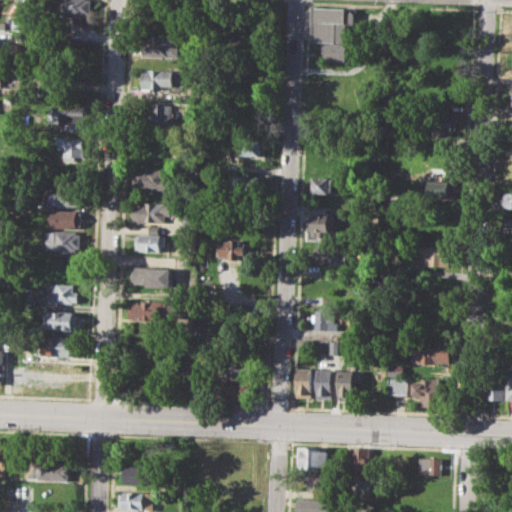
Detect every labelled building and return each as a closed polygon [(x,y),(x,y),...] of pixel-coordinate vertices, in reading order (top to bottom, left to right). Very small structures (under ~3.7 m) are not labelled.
[(61,0),(92,0),(92,16),(61,14),(61,0)] [(312,7),(355,8),(355,29),(350,29),(349,42),(311,40),(312,7)] [(13,30),(23,30),(23,40),(12,40),(13,30)] [(153,36),(180,37),(179,57),(144,55),(145,41),(152,41),(153,36)] [(322,44),(353,45),(352,62),(322,60),(322,44)] [(151,68),(174,69),(174,85),(161,85),(161,89),(142,88),(143,72),(150,72),(151,68)] [(428,79),(458,80),(458,99),(428,97),(428,79)] [(155,102),(173,103),(172,122),(154,121),(155,102)] [(58,104),(88,105),(87,124),(74,123),(74,129),(57,129),(58,104)] [(431,113),(458,114),(457,129),(452,129),(452,135),(430,134),(431,113)] [(56,136),(86,137),(85,156),(76,155),(76,161),(63,160),(64,147),(56,146),(56,136)] [(237,139),(262,140),(261,157),(237,156),(237,139)] [(146,166),(174,167),(173,191),(134,189),(135,171),(146,171),(146,166)] [(233,174),(259,175),(258,192),(232,191),(233,174)] [(310,177),(333,178),(333,193),(310,193),(310,177)] [(429,181),(454,182),(453,198),(429,198),(429,181)] [(51,186),(83,187),(82,205),(50,204),(51,186)] [(507,193),(511,193),(511,207),(501,207),(502,198),(507,198),(507,193)] [(134,205),(146,205),(146,201),(166,202),(166,205),(179,206),(179,217),(167,216),(167,222),(133,220),(134,205)] [(51,210),(82,211),(81,228),(51,227),(51,210)] [(310,213),(332,214),(332,231),(310,231),(310,226),(306,226),(306,219),(310,219),(310,213)] [(46,230),(83,231),(82,249),(45,248),(46,230)] [(137,233),(167,234),(167,245),(162,245),(161,251),(137,250),(137,233)] [(215,238),(241,239),(241,244),(248,244),(247,255),(240,255),(240,259),(229,259),(229,255),(215,255),(215,238)] [(418,245),(452,246),(451,266),(417,265),(418,245)] [(313,246),(344,248),(343,264),(312,262),(313,246)] [(137,266),(164,267),(164,283),(136,283),(137,266)] [(51,283),(75,284),(75,292),(80,292),(79,304),(50,303),(51,283)] [(130,303),(142,303),(142,300),(165,301),(165,320),(130,319),(130,303)] [(45,310),(75,312),(75,314),(79,315),(78,326),(74,326),(73,329),(44,328),(45,310)] [(315,310),(344,311),(343,330),(315,329),(315,310)] [(502,314),(511,314),(511,331),(501,331),(502,314)] [(44,336),(78,337),(77,355),(43,354),(44,336)] [(297,337),(314,337),(314,348),(297,347),(297,337)] [(330,341),(339,341),(339,355),(329,354),(330,341)] [(414,344),(453,345),(453,363),(414,362),(414,344)] [(222,359),(248,360),(247,376),(221,375),(222,359)] [(390,365),(405,366),(405,375),(389,374),(390,365)] [(490,398),(491,365),(507,365),(506,399),(490,398)] [(298,367),(314,368),(313,397),(297,396),(298,367)] [(318,368),(335,369),(334,398),(317,397),(318,368)] [(340,369),(356,370),(356,399),(339,398),(340,369)] [(389,378),(410,378),(409,394),(388,393),(389,378)] [(414,383),(422,383),(422,378),(442,379),(441,408),(421,407),(421,396),(413,395),(414,383)] [(222,380),(252,381),(251,399),(221,397),(222,380)] [(297,446),(322,446),(322,450),(330,450),(330,468),(297,467),(297,446)] [(351,447),(371,448),(370,477),(350,476),(351,447)] [(419,457),(443,457),(443,473),(419,472),(419,457)] [(27,464),(41,465),(42,459),(72,460),(72,472),(67,472),(66,480),(27,478),(27,464)] [(125,465),(155,466),(154,482),(124,481),(125,465)] [(298,471),(328,472),(327,492),(308,491),(308,483),(297,482),(298,471)] [(124,490),(155,492),(154,510),(123,508),(124,505),(119,505),(120,493),(123,493),(124,490)] [(297,511),(298,498),(333,499),(332,511),(297,511)]
